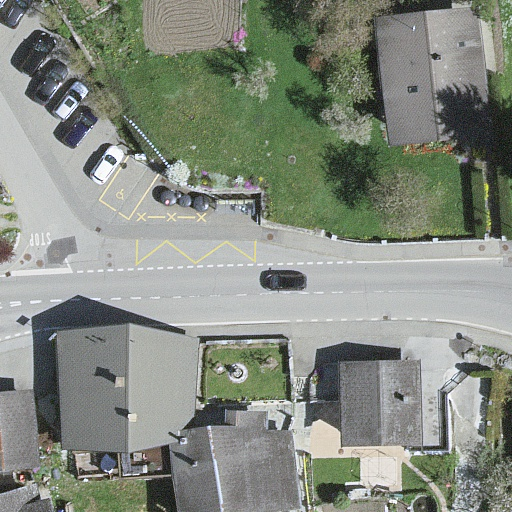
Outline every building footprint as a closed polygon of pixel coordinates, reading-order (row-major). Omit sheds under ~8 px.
[(477,9),(374,22),(390,143),(493,130),(477,9)] [(199,337),(56,341),(61,449),(170,445),(170,430),(195,428),(199,337)] [(417,360),(341,361),(342,445),(418,445),(417,360)] [(33,389),(0,392),(0,467),(41,463),(33,389)] [(170,445),(177,511),(269,511),(298,508),(292,430),(267,430),(267,411),(226,411),(227,425),(195,428),(170,430),(170,445)] [(46,511),(40,488),(0,498),(0,511),(46,511)]
